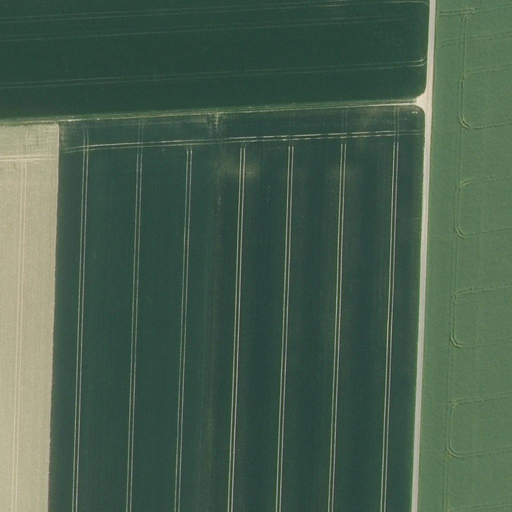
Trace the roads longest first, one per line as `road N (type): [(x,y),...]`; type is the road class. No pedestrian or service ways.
road 1 (track): [(413,511),(431,0)]
road 2 (track): [(428,101),(0,123)]
